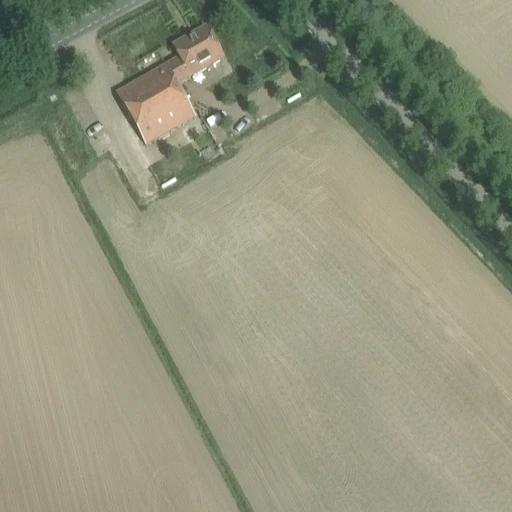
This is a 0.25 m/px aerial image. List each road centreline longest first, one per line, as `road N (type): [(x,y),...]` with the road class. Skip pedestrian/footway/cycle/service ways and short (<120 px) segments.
road 1 (unclassified): [(511,232),(292,0)]
road 2 (tertiary): [(0,70),(135,0)]
